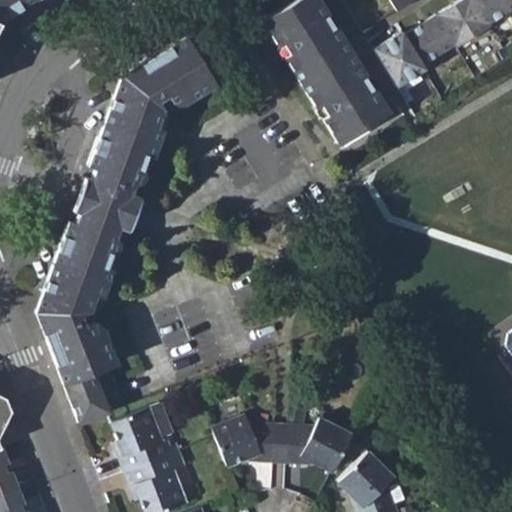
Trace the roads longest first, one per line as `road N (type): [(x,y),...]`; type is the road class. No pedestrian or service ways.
road 1 (tertiary): [(0,158),(33,80),(133,0)]
road 2 (residential): [(0,315),(79,511)]
